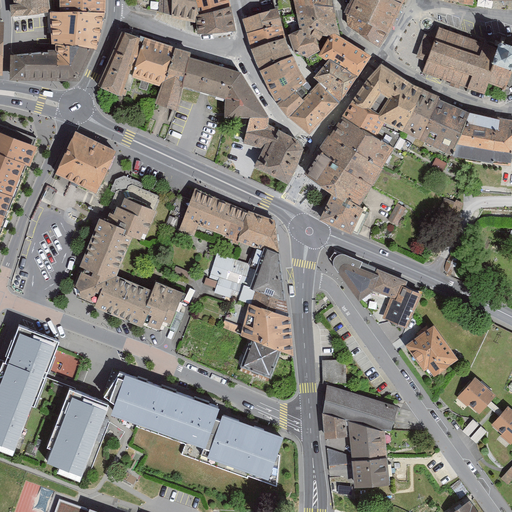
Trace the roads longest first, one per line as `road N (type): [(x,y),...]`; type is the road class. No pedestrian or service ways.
road 1 (residential): [(0,299),(309,425)]
road 2 (unclassified): [(302,275),(330,285),(491,511)]
road 3 (primary): [(76,108),(282,210)]
road 4 (primary): [(311,230),(511,317)]
road 5 (residential): [(76,108),(0,285)]
road 6 (secondary): [(309,425),(302,275)]
road 7 (residential): [(507,113),(377,57)]
road 8 (residential): [(237,54),(113,14)]
road 9 (residential): [(309,150),(268,116),(237,54)]
